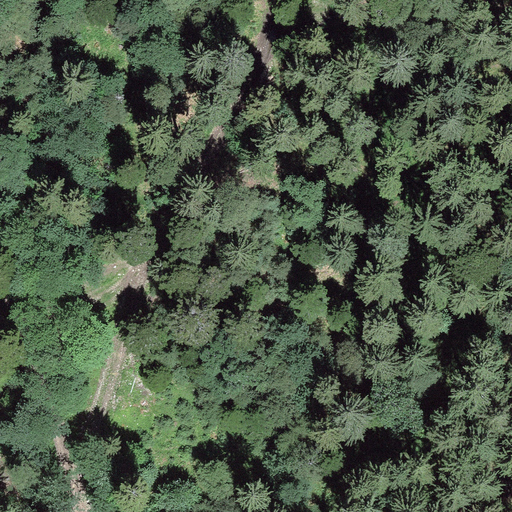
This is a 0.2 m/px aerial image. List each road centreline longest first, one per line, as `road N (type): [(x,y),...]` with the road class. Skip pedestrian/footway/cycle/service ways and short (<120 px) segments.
road 1 (track): [(0,310),(45,310),(102,294),(148,260),(246,90),(283,0)]
road 2 (track): [(0,324),(65,435),(73,511)]
